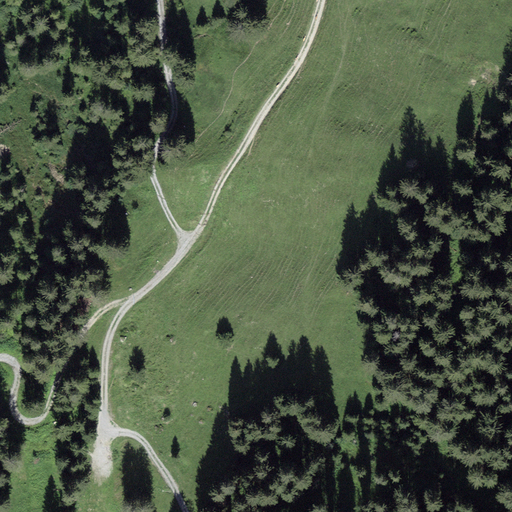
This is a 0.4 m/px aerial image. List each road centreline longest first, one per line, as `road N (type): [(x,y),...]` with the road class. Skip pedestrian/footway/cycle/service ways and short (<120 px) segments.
road 1 (track): [(185,234),(195,235),(206,221),(216,191),(298,63),(323,0)]
road 2 (track): [(159,0),(177,108),(151,161),(171,220),(185,234)]
road 3 (track): [(0,359),(16,366),(19,418),(37,421),(92,321),(106,307),(126,308)]
road 4 (track): [(185,234),(181,251),(108,335),(102,436)]
road 5 (track): [(189,511),(144,443),(123,431),(102,436)]
